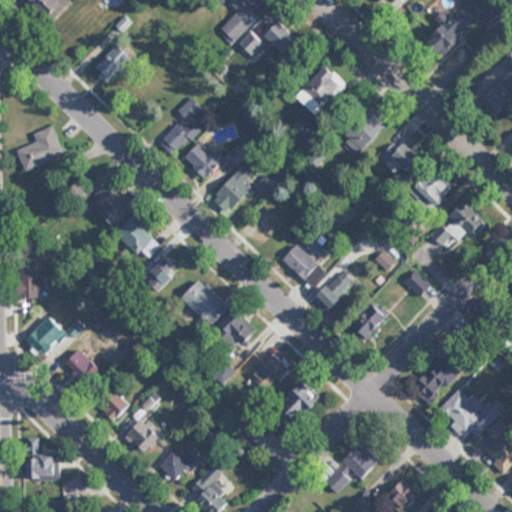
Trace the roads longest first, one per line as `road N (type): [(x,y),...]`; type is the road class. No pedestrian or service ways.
road 1 (residential): [(493,511),(0,39)]
road 2 (residential): [(252,511),(511,239)]
road 3 (residential): [(511,188),(318,0)]
road 4 (residential): [(0,366),(160,511)]
road 5 (residential): [(5,511),(0,341)]
